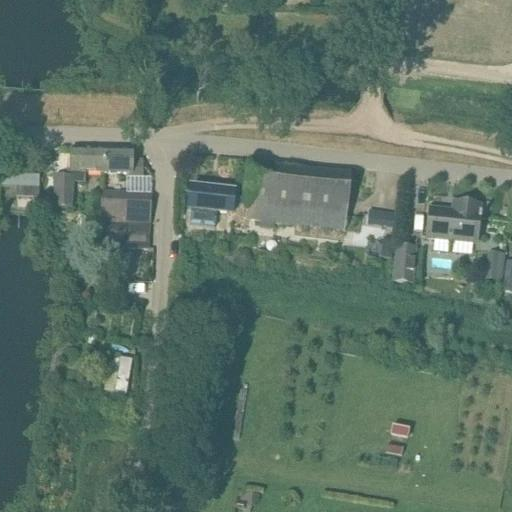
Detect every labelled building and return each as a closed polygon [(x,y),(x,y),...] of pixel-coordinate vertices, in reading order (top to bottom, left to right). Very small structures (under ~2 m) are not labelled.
[(85,176),(106,177),(106,176),(107,151),(72,150),(71,173),(67,173),(66,179),(55,178),(54,210),(72,210),(73,185),(85,185),(85,176)] [(106,176),(106,177),(127,177),(127,180),(143,180),(143,162),(133,162),(134,152),(107,151),(106,176)] [(234,192),(192,187),(188,227),(215,229),(216,214),(233,216),(234,206),(247,207),(246,221),(259,222),(258,230),(273,232),(274,224),(345,231),(351,175),(252,164),(249,195),(234,193),(234,192)] [(0,178),(0,189),(16,189),(16,200),(38,200),(39,179),(0,178)] [(127,180),(126,194),(150,195),(150,180),(143,180),(127,180)] [(99,249),(149,252),(151,195),(150,195),(126,194),(102,193),(99,249)] [(428,209),(425,242),(476,247),(479,215),(480,207),(476,206),(452,204),(451,212),(428,209)] [(368,212),(366,227),(394,230),(396,215),(384,214),(368,212)] [(411,286),(415,250),(396,248),(392,284),(411,286)] [(484,282),(501,284),(504,257),(487,255),(484,282)] [(511,295),(511,263),(505,263),(501,294),(511,295)] [(87,331),(86,339),(98,340),(99,332),(87,331)] [(109,360),(103,397),(125,400),(131,364),(109,360)] [(247,392),(241,391),(233,441),(239,442),(247,392)] [(258,395),(252,394),(245,438),(250,439),(258,395)]
